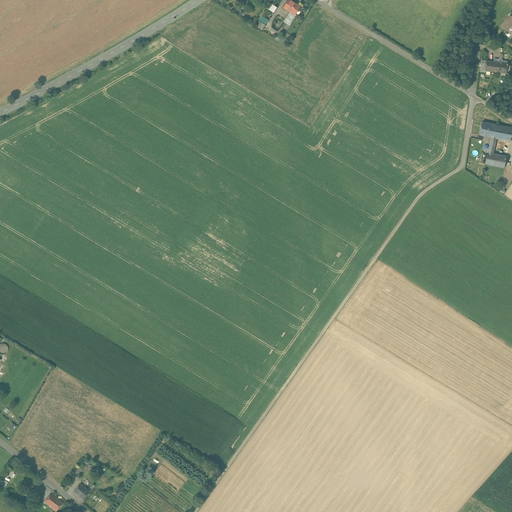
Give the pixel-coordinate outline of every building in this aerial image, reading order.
[(300,7),(289,0),(284,8),(291,12),(289,14),(294,18),(296,15),(295,14),(300,7)] [(274,13),(278,7),(271,3),(268,8),(274,13)] [(294,18),(289,14),(284,22),(289,25),(294,18)] [(269,20),(262,16),(259,22),(266,26),(269,20)] [(511,17),(510,16),(500,26),(506,32),(511,25),(511,17)] [(502,55),(499,59),(503,60),(503,63),(508,63),(508,55),(502,55)] [(494,62),(481,60),(480,72),(486,72),(486,71),(501,73),(506,73),(507,71),(507,65),(508,65),(508,64),(507,64),(508,63),(503,63),(494,62)] [(511,131),(511,127),(482,122),(479,135),(491,137),(497,139),(496,140),(497,140),(498,139),(510,141),(511,131)] [(491,137),(488,152),(493,153),(496,140),(497,139),(491,137)] [(488,152),(485,164),(504,168),(507,156),(493,153),(488,152)] [(6,353),(8,349),(6,345),(2,343),(0,344),(0,353),(3,354),(6,353)] [(74,478),(72,475),(68,480),(74,483),(78,477),(76,476),(74,478)] [(87,479),(82,485),(85,487),(90,481),(87,479)] [(82,485),(80,483),(73,491),(83,499),(90,491),(85,487),(82,485)] [(38,485),(33,492),(38,497),(44,490),(38,485)] [(63,503),(51,494),(44,501),(53,508),(52,509),(56,511),(63,503)]
